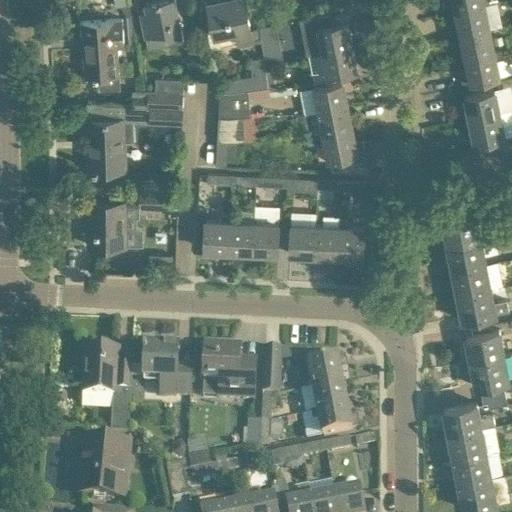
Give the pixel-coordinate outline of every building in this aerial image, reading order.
[(140,10),(144,30),(146,37),(147,37),(149,48),(183,41),(174,0),(148,0),(144,1),(146,8),(140,10)] [(252,39),(262,38),(260,27),(250,29),(244,0),(210,0),(207,1),(211,20),(213,28),(208,29),(212,49),(221,47),(218,35),(236,31),(239,44),(253,41),(252,39)] [(452,0),(455,9),(484,3),(490,2),(489,0),(452,0)] [(455,9),(459,33),(489,26),(484,3),(455,9)] [(124,46),(123,38),(122,18),(80,21),(84,77),(120,74),(118,46),(124,46)] [(316,53),(322,52),(352,45),(349,32),(357,30),(355,18),(317,26),(321,42),(314,44),(316,53)] [(262,38),(265,56),(266,64),(275,62),(271,25),(260,27),(262,38)] [(459,33),(464,56),(494,50),(489,26),(459,33)] [(352,45),(322,52),(327,75),(357,68),(352,45)] [(494,50),(464,56),(467,68),(459,70),(462,82),(509,72),(506,58),(502,58),(500,49),(494,51),(494,50)] [(220,81),(220,91),(230,91),(269,86),(266,64),(265,56),(251,58),(253,75),(220,81)] [(266,64),(269,86),(270,89),(279,88),(275,62),(266,64)] [(157,78),(156,91),(184,92),(184,79),(157,78)] [(313,86),(319,117),(349,110),(342,80),(313,86)] [(220,91),(219,114),(244,116),(250,115),(249,98),(270,94),(271,96),(297,92),(296,85),(279,88),(270,89),(269,86),(230,91),(220,91)] [(464,94),(470,118),(500,111),(494,87),(464,94)] [(134,93),(133,105),(182,107),(183,107),(184,92),(156,91),(137,90),(134,93)] [(132,120),(182,123),(182,107),(133,105),(88,102),(88,103),(91,104),(90,117),(86,118),(88,170),(125,168),(124,140),(132,139),(132,120)] [(324,142),(325,146),(355,139),(351,121),(349,110),(319,117),(322,133),(316,135),(318,143),(324,142)] [(500,111),(470,118),(475,142),(511,134),(511,113),(511,110),(500,113),(500,111)] [(219,114),(218,139),(240,140),(245,140),(244,116),(219,114)] [(355,139),(325,146),(331,170),(370,172),(363,138),(355,139)] [(240,140),(218,139),(216,166),(238,166),(240,140)] [(208,183),(232,184),(232,174),(208,173),(208,183)] [(232,184),(256,185),(256,176),(232,174),(232,184)] [(256,185),(286,186),(287,177),(256,176),(256,185)] [(286,186),(317,188),(318,178),(287,177),(286,186)] [(318,178),(317,188),(318,188),(318,192),(318,196),(322,196),(326,196),(335,197),(335,188),(341,188),(341,180),(318,178)] [(368,181),(341,180),(341,188),(367,189),(368,181)] [(141,205),(172,206),(173,192),(142,190),(141,205)] [(125,200),(108,200),(89,200),(89,244),(125,244),(125,200)] [(447,244),(481,238),(497,234),(491,201),(466,206),(468,214),(442,219),(447,244)] [(289,252),(314,254),(315,224),(316,213),(293,211),(292,223),(291,223),(290,232),(289,252)] [(229,249),(230,220),(229,220),(230,214),(221,213),(220,219),(205,218),(203,256),(216,257),(216,248),(229,249)] [(254,221),(230,220),(229,249),(253,250),(254,221)] [(339,225),(338,255),(350,255),(350,264),(363,264),(364,226),(348,225),(349,220),(340,220),(339,225)] [(279,222),(254,221),(253,250),(277,252),(279,222)] [(314,254),(338,255),(339,225),(315,224),(314,254)] [(447,244),(452,269),(486,262),(481,238),(447,244)] [(173,254),(150,255),(152,265),(172,266),(173,254)] [(452,269),(457,294),(491,287),(486,262),(452,269)] [(491,287),(457,294),(462,319),(509,310),(507,299),(494,301),(491,287)] [(466,335),(471,360),(504,354),(499,328),(466,335)] [(145,341),(144,361),(143,380),(162,381),(161,396),(190,398),(192,366),(191,366),(190,370),(177,369),(179,343),(145,341)] [(205,345),(204,364),(203,383),(218,383),(218,399),(254,400),(256,361),(240,360),(241,346),(205,345)] [(103,396),(114,396),(112,432),(128,433),(129,409),(132,365),(119,364),(119,348),(85,346),(82,395),(103,396)] [(265,348),(263,397),(273,398),(273,394),(281,395),(283,349),(265,348)] [(305,382),(306,390),(312,388),(342,381),(340,369),(348,368),(345,355),(336,357),(323,360),(321,350),(306,354),(306,357),(293,359),(299,384),(305,382)] [(336,351),(321,350),(323,360),(336,357),(336,351)] [(504,354),(471,360),(476,386),(510,379),(504,354)] [(306,390),(311,412),(347,405),(342,381),(312,388),(306,390)] [(482,393),(485,408),(508,404),(505,389),(482,393)] [(263,397),(262,419),(272,420),(273,398),(263,397)] [(443,408),(448,434),(495,424),(493,415),(480,417),(477,402),(463,404),(443,408)] [(347,405),(311,412),(313,422),(319,421),(322,435),(359,428),(357,415),(349,417),(347,405)] [(280,423),(284,436),(305,429),(301,416),(280,423)] [(272,420),(262,419),(262,421),(261,446),(271,447),(272,420)] [(244,430),(244,446),(261,446),(262,421),(249,420),(249,430),(244,430)] [(448,434),(453,459),(487,452),(500,449),(495,424),(448,434)] [(379,434),(355,438),(357,446),(379,443),(379,434)] [(79,494),(99,495),(125,498),(130,443),(84,438),(79,494)] [(350,439),(325,444),(327,453),(352,448),(350,439)] [(188,446),(181,441),(173,446),(173,455),(180,459),(188,456),(188,446)] [(325,444),(302,449),(304,457),(327,453),(325,444)] [(302,449),(272,455),(274,468),(286,466),(287,469),(293,470),(299,469),(305,465),(304,457),(302,449)] [(209,451),(188,456),(191,471),(194,470),(212,467),(209,451)] [(453,459),(458,483),(492,477),(487,452),(453,459)] [(272,455),(241,461),(243,469),(266,465),(267,469),(274,468),(272,455)] [(241,461),(218,466),(219,474),(243,469),(241,461)] [(188,495),(185,480),(182,463),(166,466),(172,498),(188,495)] [(194,470),(196,478),(219,474),(218,466),(212,467),(194,470)] [(492,477),(458,483),(464,509),(509,500),(504,474),(492,477)] [(314,511),(309,487),(299,489),(301,501),(291,503),(287,481),(277,483),(282,506),(288,505),(289,511),(314,511)] [(333,482),(309,487),(314,511),(338,511),(334,487),(333,482)] [(342,486),(334,487),(338,511),(364,511),(359,488),(343,491),(342,486)] [(226,511),(226,507),(224,496),(199,501),(201,511),(226,511)] [(276,511),(274,498),(250,503),(251,511),(276,511)] [(251,511),(250,503),(226,507),(226,511),(251,511)]
